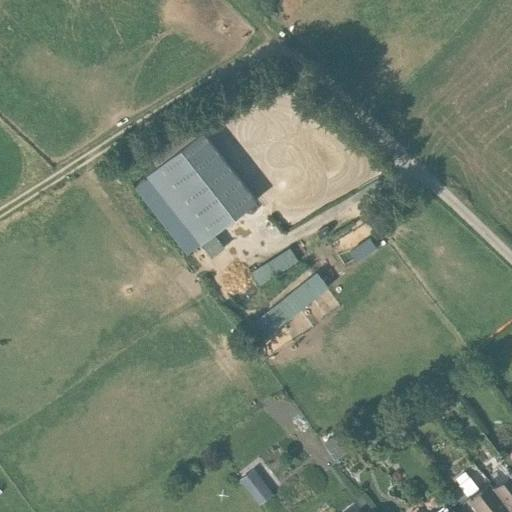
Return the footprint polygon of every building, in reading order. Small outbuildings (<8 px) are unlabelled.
[(256,200),(202,130),(146,173),(212,259),(225,249),(213,233),(256,200)] [(259,282),(302,261),(295,247),(253,267),(259,282)] [(320,267),(252,323),(265,338),(333,282),(320,267)] [(240,471),(257,496),(279,481),(262,456),(240,471)] [(511,468),(492,484),(511,510),(511,468)] [(511,511),(511,510),(492,484),(488,479),(477,487),(469,476),(459,483),(480,511),(511,511)] [(422,511),(421,511),(454,511),(445,501),(430,511),(422,511)]
